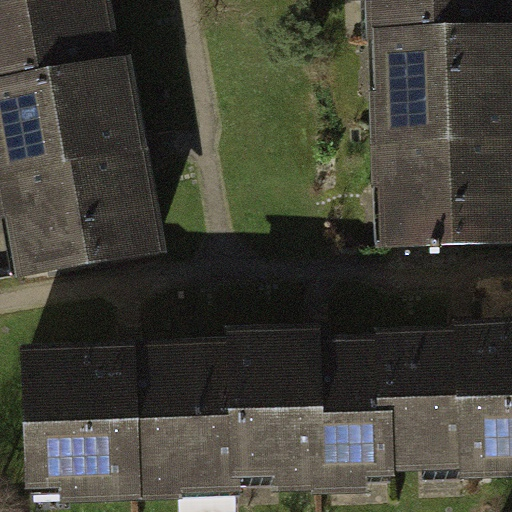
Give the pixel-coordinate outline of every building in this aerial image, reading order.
[(0,0),(0,90),(112,70),(98,0),(91,0),(84,1),(83,0),(0,0)] [(358,0),(359,1),(378,0),(378,37),(476,34),(475,9),(504,8),(504,0),(358,0)] [(511,33),(476,34),(378,37),(365,37),(366,42),(388,42),(389,99),(379,99),(381,184),(393,184),(394,241),(384,241),(384,246),(511,243),(511,149),(501,150),(501,137),(501,124),(511,123),(511,33)] [(112,70),(0,90),(0,110),(3,128),(0,128),(0,174),(1,174),(8,212),(18,210),(28,269),(17,271),(18,277),(152,252),(136,161),(124,164),(122,152),(120,139),(133,137),(120,69),(112,70)] [(381,342),(381,349),(385,462),(385,476),(389,476),(388,462),(461,460),(461,476),(466,476),(466,471),(511,469),(511,333),(470,334),(470,347),(464,348),(447,348),(447,340),(381,342)] [(232,341),(232,351),(236,465),(275,464),(275,481),(314,480),(314,486),(361,485),(360,463),(385,462),(381,349),(318,351),(302,351),(302,339),(232,341)] [(236,465),(232,351),(141,354),(141,370),(129,370),(119,371),(118,357),(24,359),(27,488),(33,488),(32,475),(62,474),(62,493),(174,490),(174,478),(234,477),(234,490),(236,490),(236,465)]
